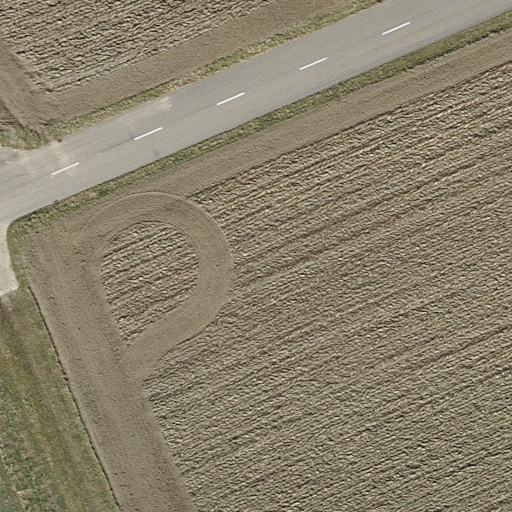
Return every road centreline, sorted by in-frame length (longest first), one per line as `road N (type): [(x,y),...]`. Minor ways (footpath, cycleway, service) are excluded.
road 1 (tertiary): [(0,208),(489,0)]
road 2 (track): [(102,511),(0,261)]
